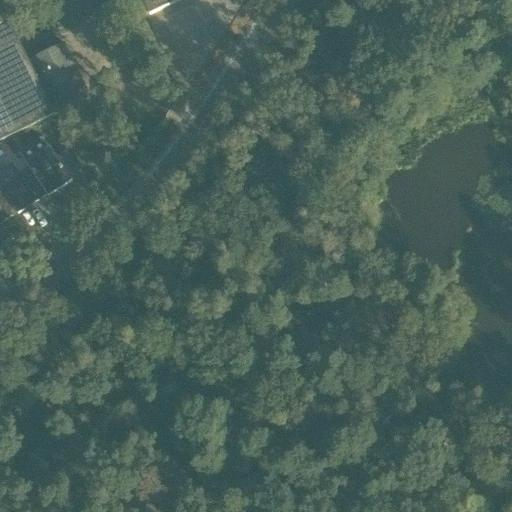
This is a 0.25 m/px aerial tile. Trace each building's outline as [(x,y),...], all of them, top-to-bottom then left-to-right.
[(141,0),(149,15),(181,0),(141,0)] [(0,248),(28,230),(18,215),(0,189),(0,142),(55,115),(30,64),(0,2),(0,248)] [(64,48),(30,64),(55,115),(91,98),(64,48)] [(19,153),(47,195),(49,197),(71,182),(42,138),(19,153)] [(12,165),(0,172),(0,189),(18,215),(37,203),(12,165)]
